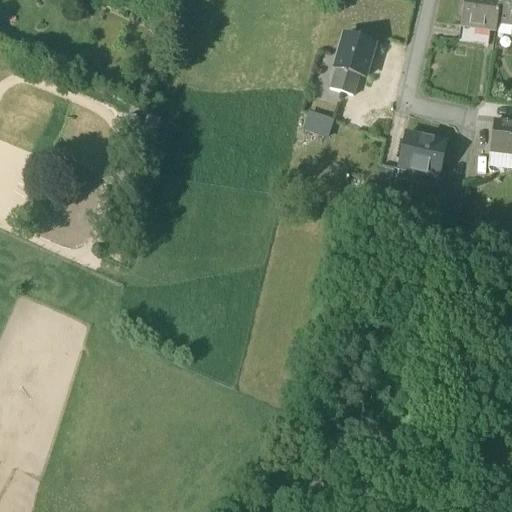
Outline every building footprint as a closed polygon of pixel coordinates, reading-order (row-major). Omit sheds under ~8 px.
[(495,33),(496,25),(495,25),(498,0),(463,0),(459,28),(495,33)] [(511,0),(498,0),(495,25),(496,25),(511,27),(511,26),(511,0)] [(458,40),(493,44),(495,33),(459,28),(458,40)] [(333,71),(336,72),(358,78),(363,79),(373,46),(342,37),(333,71)] [(352,97),(358,78),(336,72),(330,91),(352,97)] [(304,131),(323,137),(328,123),(308,117),(304,131)] [(488,155),(511,158),(511,129),(491,127),(488,155)] [(397,173),(434,180),(441,147),(404,139),(397,173)] [(511,172),(511,158),(488,155),(486,169),(511,172)] [(376,184),(387,186),(389,168),(380,166),(379,169),(376,184)]
